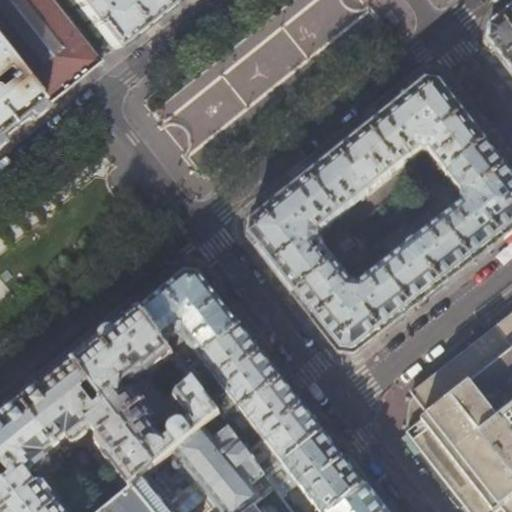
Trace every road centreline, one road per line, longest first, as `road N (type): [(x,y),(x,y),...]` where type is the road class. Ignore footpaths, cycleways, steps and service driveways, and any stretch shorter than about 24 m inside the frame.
road 1 (secondary): [(200,224),(437,33)]
road 2 (secondary): [(0,385),(200,224)]
road 3 (residential): [(200,224),(339,406)]
road 4 (residential): [(511,272),(339,406)]
road 5 (residential): [(102,97),(200,224)]
road 6 (secondary): [(226,0),(102,97)]
road 7 (residential): [(339,406),(421,511)]
road 8 (secondary): [(102,97),(0,177)]
